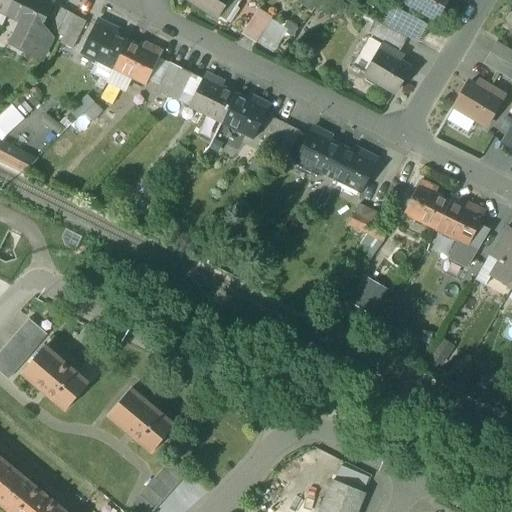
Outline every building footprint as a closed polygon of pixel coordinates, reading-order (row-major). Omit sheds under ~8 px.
[(0,0),(0,11),(8,16),(16,0),(0,0)] [(16,0),(8,16),(23,23),(40,32),(40,31),(55,0),(16,0)] [(191,0),(228,24),(243,0),(191,0)] [(403,0),(437,20),(449,0),(403,0)] [(63,8),(52,30),(65,36),(75,15),(63,8)] [(427,26),(395,10),(387,26),(408,37),(418,42),(427,26)] [(271,20),(258,11),(242,35),(255,43),(271,20)] [(86,20),(75,15),(65,36),(76,41),(86,20)] [(387,26),(376,20),(369,32),(402,49),(408,37),(387,26)] [(99,22),(82,54),(114,71),(128,43),(113,35),(115,30),(99,22)] [(40,32),(23,23),(15,40),(42,54),(51,36),(40,31),(40,32)] [(143,51),(128,43),(114,71),(145,86),(162,54),(146,46),(143,51)] [(384,43),(365,74),(395,92),(410,67),(396,58),(400,53),(384,43)] [(511,52),(499,45),(492,55),(511,66),(511,52)] [(511,79),(511,66),(492,55),(487,64),(511,79)] [(168,97),(183,69),(171,63),(157,91),(168,97)] [(168,97),(190,109),(204,80),(183,69),(168,97)] [(223,83),(206,75),(204,80),(190,109),(221,124),(235,95),(220,88),(223,83)] [(484,89),(472,82),(455,109),(484,127),(504,94),(487,84),(484,89)] [(250,103),(235,95),(221,124),(253,139),(269,106),(253,98),(250,103)] [(275,122),(260,150),(273,157),(276,150),(287,128),(275,122)] [(217,133),(207,128),(203,136),(213,140),(217,133)] [(287,128),(276,150),(288,156),(299,134),(287,128)] [(511,128),(503,144),(511,148),(511,128)] [(314,129),(298,161),(330,177),(344,150),(328,142),(330,137),(314,129)] [(224,137),(217,133),(213,140),(221,144),(224,137)] [(0,159),(27,173),(33,161),(0,144),(0,159)] [(358,157),(344,150),(330,177),(361,193),(377,161),(361,152),(358,157)] [(176,181),(187,168),(171,155),(160,168),(176,181)] [(438,190),(421,181),(404,213),(437,230),(450,202),(435,195),(438,190)] [(467,204),(464,210),(450,202),(437,230),(458,240),(468,246),(478,225),(484,213),(467,204)] [(374,221),(356,212),(349,226),(366,235),(374,221)] [(390,229),(374,221),(366,235),(384,243),(390,229)] [(468,246),(458,240),(448,259),(467,268),(489,231),(478,225),(468,246)] [(511,234),(504,230),(489,256),(500,262),(511,241),(511,234)] [(511,241),(500,262),(492,275),(511,286),(511,241)] [(376,316),(392,290),(366,274),(350,299),(376,316)] [(29,319),(0,352),(0,373),(8,380),(47,335),(29,319)] [(89,384),(45,347),(22,374),(65,411),(89,384)] [(175,426),(131,389),(108,417),(152,454),(175,426)] [(0,491),(16,472),(0,458),(0,491)] [(170,461),(132,504),(141,511),(153,511),(186,476),(170,461)] [(65,511),(16,472),(0,491),(0,504),(9,511),(65,511)] [(334,481),(320,511),(356,511),(364,494),(334,481)]
